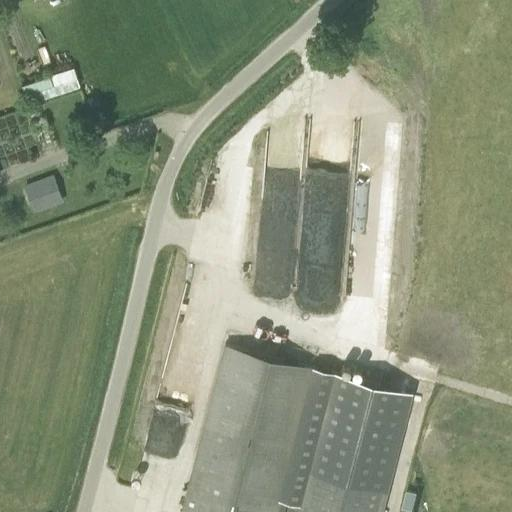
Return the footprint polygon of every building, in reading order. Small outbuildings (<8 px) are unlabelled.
[(70,66),(21,83),(28,103),(77,85),(70,66)] [(93,81),(84,84),(90,106),(100,103),(93,81)] [(53,174),(24,185),(34,211),(63,200),(53,174)] [(314,366),(283,358),(225,343),(181,511),(276,511),(278,506),(314,366)] [(172,465),(197,363),(167,356),(143,457),(172,465)] [(381,511),(387,489),(413,392),(314,366),(278,506),(296,510),(295,511),(381,511)]
